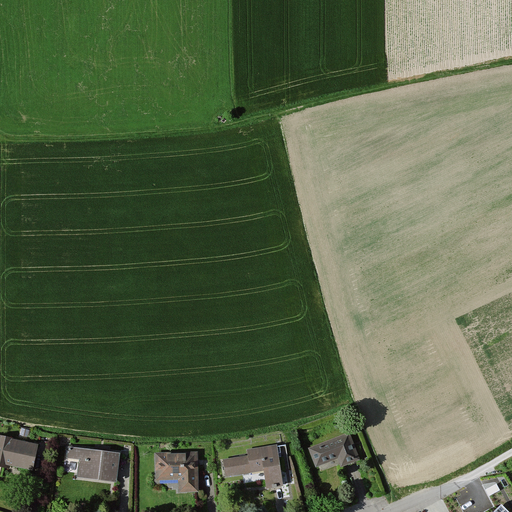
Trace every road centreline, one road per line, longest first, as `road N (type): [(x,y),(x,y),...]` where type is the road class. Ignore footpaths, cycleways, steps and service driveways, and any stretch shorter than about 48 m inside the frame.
road 1 (track): [(511,62),(204,129),(0,134)]
road 2 (residential): [(383,511),(511,454)]
